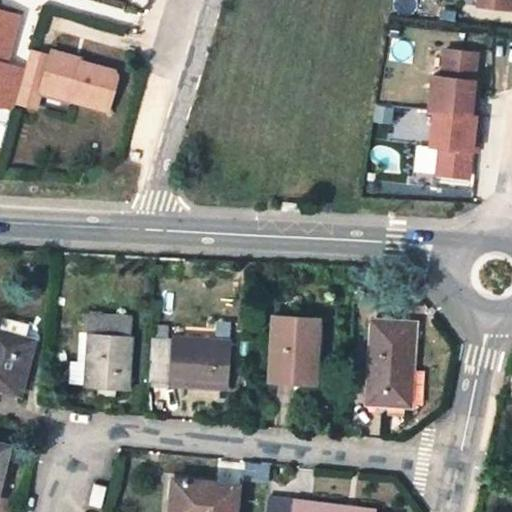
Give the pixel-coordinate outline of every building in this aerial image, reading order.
[(475,0),(474,7),(506,10),(507,0),(475,0)] [(14,103),(23,72),(4,66),(17,18),(0,13),(0,110),(11,113),(14,103)] [(474,54),(443,51),(439,78),(429,77),(425,113),(430,113),(426,149),(436,150),(433,177),(464,181),(468,154),(470,135),(475,136),(477,119),(472,118),(474,101),(469,101),(471,82),(474,54)] [(23,72),(14,103),(35,108),(40,89),(69,97),(68,100),(107,111),(116,77),(112,74),(80,65),(80,62),(49,53),(48,58),(28,52),(23,72)] [(82,393),(99,394),(114,395),(125,396),(133,324),(82,319),(80,340),(86,340),(82,393)] [(0,322),(0,336),(10,339),(13,326),(0,322)] [(318,329),(273,326),(269,391),(312,394),(318,329)] [(417,337),(373,332),(367,417),(409,419),(417,337)] [(0,336),(0,396),(5,398),(19,342),(10,339),(0,336)] [(166,345),(150,345),(147,390),(162,392),(162,396),(185,398),(185,394),(225,396),(230,348),(166,343),(166,345)] [(105,480),(92,477),(89,489),(102,492),(105,480)] [(232,511),(235,493),(172,486),(169,511),(232,511)]
